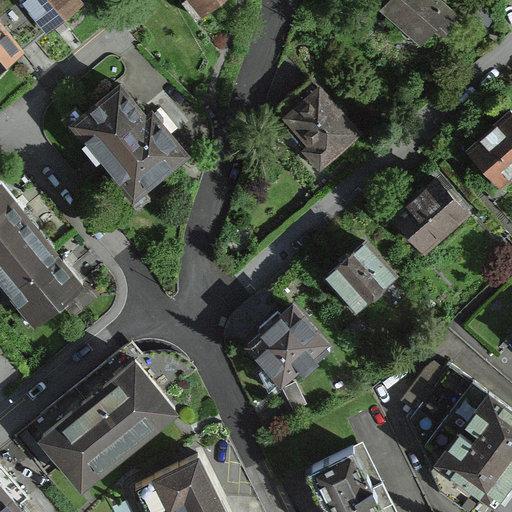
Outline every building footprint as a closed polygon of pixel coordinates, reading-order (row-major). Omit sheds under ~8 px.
[(78,0),(21,0),(44,28),(78,0)] [(218,0),(186,0),(198,15),(218,0)] [(391,0),(383,10),(423,43),(438,25),(446,31),(461,13),(445,0),(391,0)] [(0,65),(27,42),(0,12),(0,65)] [(312,144),(303,152),(320,171),(363,134),(316,79),(281,109),(312,144)] [(143,115),(122,89),(71,129),(130,202),(188,156),(151,110),(143,115)] [(511,182),(511,112),(469,150),(504,190),(511,182)] [(473,215),(440,177),(395,217),(429,254),(473,215)] [(21,206),(0,180),(0,282),(37,328),(86,289),(57,251),(21,206)] [(401,278),(368,240),(324,278),(357,316),(401,278)] [(328,346),(294,306),(246,346),(281,387),(328,346)] [(78,493),(175,413),(131,359),(33,439),(78,493)] [(511,409),(450,362),(409,414),(430,460),(490,506),(511,478),(511,409)] [(390,511),(358,446),(307,471),(327,511),(390,511)] [(227,511),(199,452),(135,481),(149,511),(227,511)] [(23,511),(0,485),(0,511),(23,511)]
